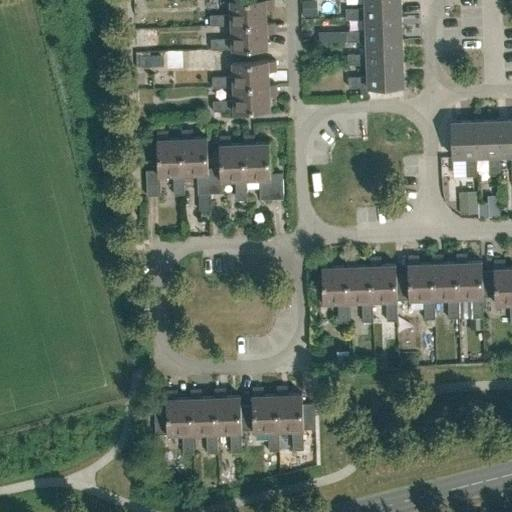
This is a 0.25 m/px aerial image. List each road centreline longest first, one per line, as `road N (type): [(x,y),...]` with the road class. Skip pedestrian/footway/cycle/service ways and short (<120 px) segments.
road 1 (residential): [(301,240),(304,325),(289,353),(264,367),(187,366),(164,344),(162,270),(200,243)]
road 2 (tertiary): [(361,511),(511,474)]
road 3 (residential): [(434,234),(430,97)]
road 4 (residential): [(430,97),(297,107)]
road 5 (residential): [(434,234),(301,240)]
road 6 (residential): [(301,240),(297,107)]
